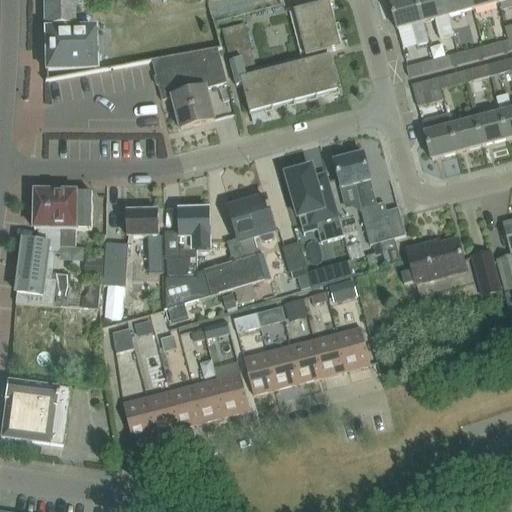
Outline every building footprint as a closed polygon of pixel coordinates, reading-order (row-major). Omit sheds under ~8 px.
[(96,7),(95,0),(43,0),(44,27),(64,27),(64,29),(78,28),(78,25),(75,25),(74,8),(96,7)] [(397,32),(413,28),(418,46),(429,43),(423,25),(416,0),(406,0),(390,4),(397,32)] [(443,0),(416,0),(423,25),(435,22),(440,40),(453,37),(448,18),(443,0)] [(474,11),(470,0),(443,0),(448,18),(474,11)] [(497,0),(470,0),(474,11),(499,5),(497,0)] [(330,4),(295,13),(301,36),(336,27),(330,4)] [(237,88),(243,87),(250,117),(273,111),(264,75),(258,77),(245,26),(222,32),(237,88)] [(97,71),(96,27),(78,28),(64,29),(64,30),(50,31),(50,44),(44,44),(45,72),(97,71)] [(336,27),(301,36),(307,58),(342,49),(336,27)] [(511,53),(508,41),(483,48),(486,60),(511,53)] [(486,60),(483,48),(458,55),(461,66),(486,60)] [(173,100),(181,132),(215,123),(206,91),(227,85),(219,53),(153,66),(162,103),(173,100)] [(461,66),(458,55),(433,62),(436,73),(461,66)] [(340,93),(331,58),(308,64),(317,99),(340,93)] [(491,78),(511,72),(511,60),(488,67),(491,78)] [(433,62),(427,64),(407,69),(410,80),(436,73),(433,62)] [(317,99),(308,64),(286,70),(295,105),(317,99)] [(491,78),(488,67),(463,73),(466,85),(491,78)] [(295,105),(286,70),(264,75),(273,111),(295,105)] [(441,91),(466,85),(463,73),(438,80),(441,91)] [(441,91),(438,80),(412,87),(418,109),(443,102),(441,91)] [(511,107),(509,95),(498,98),(502,114),(509,142),(511,140),(511,107)] [(502,114),(476,121),(484,148),(509,142),(502,114)] [(459,155),(484,148),(476,121),(451,128),(459,155)] [(451,128),(425,135),(432,162),(459,155),(451,128)] [(398,210),(387,213),(385,205),(377,207),(364,156),(335,163),(342,191),(357,187),(364,213),(362,214),(371,248),(406,238),(398,210)] [(312,171),(288,177),(302,229),(323,223),(328,243),(343,238),(326,177),(314,180),(312,171)] [(40,194),(35,194),(36,231),(61,231),(61,250),(76,250),(76,233),(77,233),(92,233),(92,222),(92,212),(92,210),(93,196),(77,195),(77,194),(53,194),(53,190),(40,189),(40,194)] [(233,264),(207,272),(214,296),(234,290),(239,306),(257,301),(252,285),(261,282),(254,258),(260,256),(255,239),(259,238),(260,243),(264,245),(273,243),(275,238),(274,234),(278,232),(272,214),(272,213),(274,212),(273,206),(270,207),(268,199),(265,200),(230,210),(239,241),(227,245),(232,262),(233,264)] [(180,234),(165,235),(166,255),(166,260),(169,260),(169,280),(166,280),(166,310),(167,310),(184,305),(214,296),(207,272),(197,275),(197,273),(197,259),(197,254),(211,253),(211,245),(210,212),(180,213),(180,234)] [(158,213),(128,214),(129,234),(129,239),(148,238),(149,255),(150,276),(164,275),(163,254),(163,238),(159,238),(158,213)] [(18,296),(16,306),(54,311),(54,308),(67,310),(71,278),(54,276),(56,256),(50,255),(51,246),(24,242),(17,296),(18,296)] [(417,287),(466,273),(458,242),(429,250),(428,246),(407,252),(413,272),(401,275),(404,286),(416,283),(417,287)] [(107,245),(104,286),(126,287),(128,252),(129,246),(107,245)] [(296,247),(283,250),(286,259),(289,272),(305,268),(299,246),(296,247)] [(484,299),(500,294),(489,256),(474,260),(484,299)] [(511,261),(501,265),(508,291),(511,290),(511,261)] [(322,274),(307,278),(311,290),(325,286),(322,274)] [(232,295),(222,299),(226,312),(236,309),(232,295)] [(325,295),(310,298),(310,299),(312,307),(327,303),(325,295)] [(184,305),(167,310),(172,324),(188,319),(184,305)] [(279,309),(265,312),(268,325),(282,321),(279,309)] [(261,329),(257,316),(234,322),(238,335),(256,330),(260,348),(266,347),(261,329)] [(150,323),(135,327),(138,340),(153,336),(150,323)] [(227,325),(215,328),(218,339),(230,336),(227,325)] [(371,368),(361,331),(338,337),(348,374),(371,368)] [(113,337),(116,356),(134,352),(129,332),(113,337)] [(203,333),(191,336),(193,345),(205,342),(203,333)] [(324,380),(348,374),(338,337),(315,343),(324,380)] [(174,338),(162,341),(165,354),(178,351),(174,338)] [(301,386),(324,380),(315,343),(291,349),(301,386)] [(291,349),(268,355),(277,392),(301,386),(291,349)] [(254,398),(277,392),(268,355),(244,361),(254,398)] [(241,376),(217,382),(227,419),(250,413),(241,376)] [(5,402),(0,440),(63,448),(70,391),(6,382),(4,402),(5,402)] [(204,425),(227,419),(217,382),(194,388),(204,425)] [(180,431),(204,425),(194,388),(171,394),(180,431)] [(147,401),(157,437),(180,431),(171,394),(147,401)] [(124,407),(133,443),(157,437),(147,401),(124,407)]
